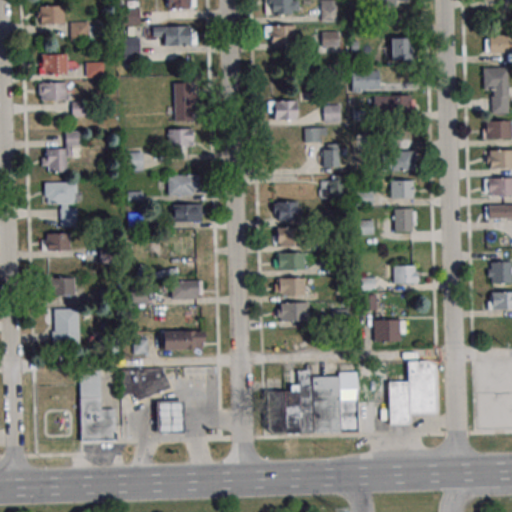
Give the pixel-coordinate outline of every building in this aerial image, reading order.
[(165,0),(165,9),(192,9),(192,0),(165,0)] [(264,0),(264,13),(296,13),(295,0),(264,0)] [(318,0),(318,21),(335,21),(335,0),(318,0)] [(63,24),(63,6),(36,6),(36,24),(63,24)] [(121,25),(138,25),(138,8),(121,8),(121,25)] [(69,41),(95,41),(95,21),(69,21),(69,41)] [(195,45),(195,26),(154,26),(154,45),(195,45)] [(268,27),(294,26),(294,43),(268,43),(268,27)] [(337,31),(321,31),(321,47),(337,47),(337,31)] [(484,34),(484,53),(509,53),(509,34),(484,34)] [(139,36),(123,36),(123,55),(139,55),(139,36)] [(409,37),(386,37),(386,59),(409,59),(409,37)] [(40,74),(66,74),(66,54),(40,54),(40,74)] [(85,61),(85,77),(102,77),(102,61),(85,61)] [(482,67),(482,91),(491,91),(491,113),(508,113),(507,67),(482,67)] [(378,90),(378,71),(351,71),(351,90),(378,90)] [(38,100),(66,100),(66,82),(38,82),(38,100)] [(192,121),(192,82),(173,82),(173,121),(192,121)] [(411,113),(411,95),(373,95),(373,113),(411,113)] [(269,102),(295,102),(295,118),(269,119),(269,102)] [(322,122),(339,122),(339,104),(322,104),(322,122)] [(511,139),(511,121),(482,121),(482,139),(511,139)] [(192,148),(192,129),(167,129),(167,148),(192,148)] [(68,172),(67,147),(80,147),(80,131),(64,131),(64,147),(41,147),(42,172),(68,172)] [(321,144),(321,167),(338,167),(338,144),(321,144)] [(511,150),(485,151),(485,168),(511,167),(511,150)] [(389,151),(389,167),(414,167),(414,151),(389,151)] [(126,170),(142,170),(142,152),(126,152),(126,170)] [(167,175),(167,195),(200,195),(200,175),(167,175)] [(483,196),(511,195),(511,177),(483,178),(483,196)] [(319,197),(340,197),(340,178),(319,178),(319,197)] [(390,198),(412,198),(412,180),(390,180),(390,198)] [(76,182),(44,182),(44,204),(59,204),(59,226),(75,226),(76,182)] [(371,188),(356,188),(356,205),(371,205),(371,188)] [(298,220),(298,202),(271,202),(271,220),(298,220)] [(200,204),(172,204),(172,222),(200,222),(200,204)] [(483,220),(511,219),(511,204),(483,205),(483,220)] [(392,231),(415,231),(415,208),(392,208),(392,231)] [(357,234),(372,234),(372,220),(357,220),(357,234)] [(273,227),(272,246),(299,246),(299,227),(273,227)] [(196,229),(172,229),(172,249),(196,249),(196,229)] [(69,233),(41,233),(41,251),(69,251),(69,233)] [(303,252),(273,252),(273,269),(303,269),(303,252)] [(510,261),(487,261),(487,283),(510,283),(510,261)] [(415,283),(415,266),(392,266),(392,283),(415,283)] [(49,296),(74,296),(74,277),(49,277),(49,296)] [(274,278),(274,295),(305,295),(305,278),(274,278)] [(197,280),(170,280),(170,298),(197,298),(197,280)] [(511,291),(489,292),(489,309),(511,308),(511,291)] [(307,322),(307,302),(275,303),(275,322),(307,322)] [(50,308),(50,343),(77,343),(77,308),(50,308)] [(371,341),(400,342),(400,320),(372,319),(371,341)] [(203,330),(161,330),(161,349),(203,349),(203,330)] [(386,383),(387,425),(404,425),(406,423),(407,421),(407,414),(432,413),(433,412),(434,409),(433,361),(405,362),(406,382),(386,383)] [(136,401),(132,392),(120,397),(120,370),(160,367),(168,388),(136,401)] [(99,370),(79,370),(79,442),(115,441),(115,409),(99,409),(99,370)] [(357,432),(356,374),(311,375),(311,370),(286,371),(286,391),(271,392),(272,433),(357,432)] [(154,435),(182,434),(181,401),(153,402),(154,435)]
